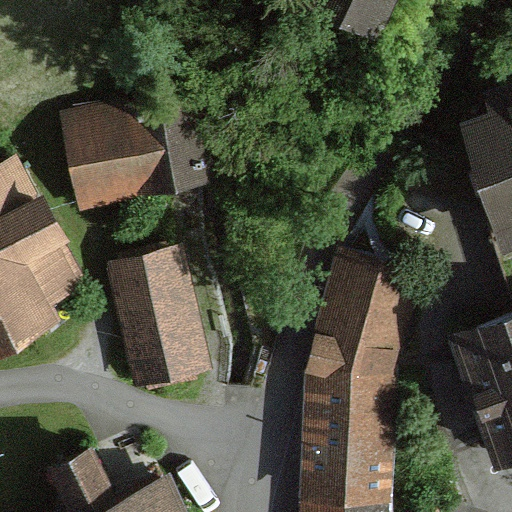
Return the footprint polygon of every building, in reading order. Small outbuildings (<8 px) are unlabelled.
[(333,0),(378,20),(387,0),(333,0)] [(506,235),(511,233),(511,79),(464,93),(506,235)] [(196,87),(66,115),(86,208),(217,180),(196,87)] [(85,288),(14,157),(0,164),(0,357),(71,319),(61,301),(85,288)] [(397,389),(425,261),(337,242),(309,370),(302,486),(302,511),(395,511),(394,483),(397,389)] [(138,390),(212,373),(183,247),(110,263),(138,390)] [(511,445),(511,294),(449,315),(494,451),(511,445)] [(115,478),(91,426),(50,445),(75,497),(42,511),(195,511),(168,453),(115,478)]
